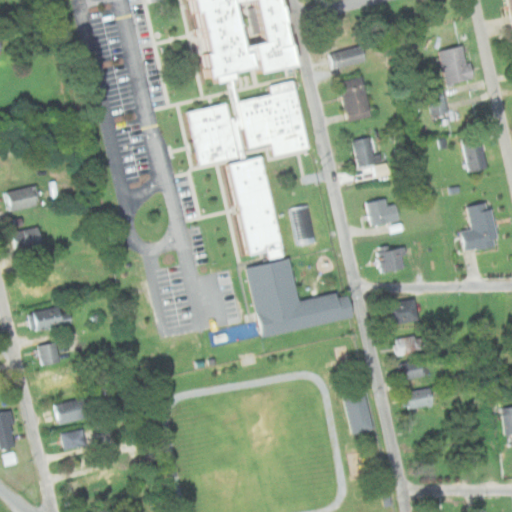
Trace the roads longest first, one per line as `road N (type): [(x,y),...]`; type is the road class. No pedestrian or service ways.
road 1 (residential): [(410,511),(293,0)]
road 2 (residential): [(9,493),(25,511),(52,505),(0,277)]
road 3 (residential): [(169,186),(123,0)]
road 4 (residential): [(179,222),(169,186),(150,186),(130,209),(131,236),(146,250),(174,245),(179,222)]
road 5 (residential): [(511,152),(475,0)]
road 6 (residential): [(358,286),(511,284)]
